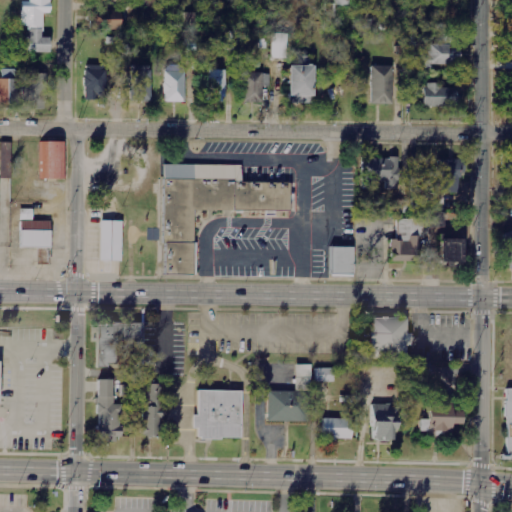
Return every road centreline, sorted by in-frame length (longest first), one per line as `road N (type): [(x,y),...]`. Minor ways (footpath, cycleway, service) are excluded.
road 1 (primary): [(0,470),(511,485)]
road 2 (residential): [(511,133),(0,129)]
road 3 (primary): [(511,297),(0,294)]
road 4 (residential): [(483,297),(482,0)]
road 5 (tertiary): [(73,511),(77,295)]
road 6 (tertiary): [(483,297),(479,481)]
road 7 (tertiary): [(77,295),(70,130)]
road 8 (tertiary): [(70,130),(63,0)]
